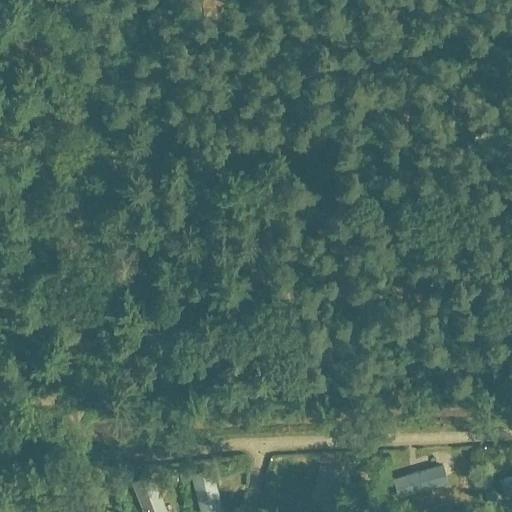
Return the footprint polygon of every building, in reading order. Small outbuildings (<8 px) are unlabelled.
[(430,468),(394,479),(399,496),(436,486),(436,485),(447,481),(443,465),(431,469),(430,468)] [(190,466),(179,468),(181,479),(192,477),(190,466)] [(317,479),(309,504),(334,511),(337,511),(345,488),(343,487),(347,474),(324,467),(319,480),(317,479)] [(177,469),(166,470),(167,482),(179,480),(177,469)] [(192,474),(200,503),(202,502),(204,511),(219,511),(215,494),(218,494),(211,469),(192,474)] [(132,482),(144,509),(146,508),(147,511),(163,511),(158,499),(160,498),(151,474),(132,482)] [(511,475),(500,481),(508,498),(511,495),(511,475)] [(358,502),(357,511),(356,511),(367,511),(369,504),(358,502)]
